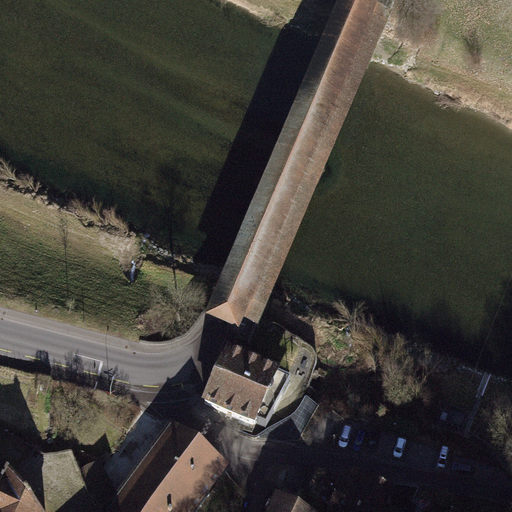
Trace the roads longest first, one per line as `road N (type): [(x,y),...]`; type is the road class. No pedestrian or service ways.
road 1 (tertiary): [(363,0),(229,314),(197,358),(162,373)]
road 2 (unclassified): [(511,495),(223,439),(172,401),(162,373)]
road 3 (tertiary): [(162,373),(0,336)]
